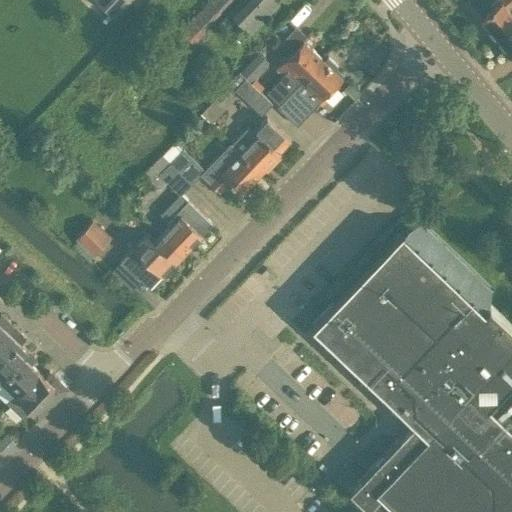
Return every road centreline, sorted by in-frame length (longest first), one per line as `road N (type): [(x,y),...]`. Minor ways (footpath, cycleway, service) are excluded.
road 1 (residential): [(103,375),(434,42)]
road 2 (residential): [(0,486),(103,375)]
road 3 (residential): [(103,375),(0,276)]
road 4 (tertiary): [(511,137),(434,42)]
